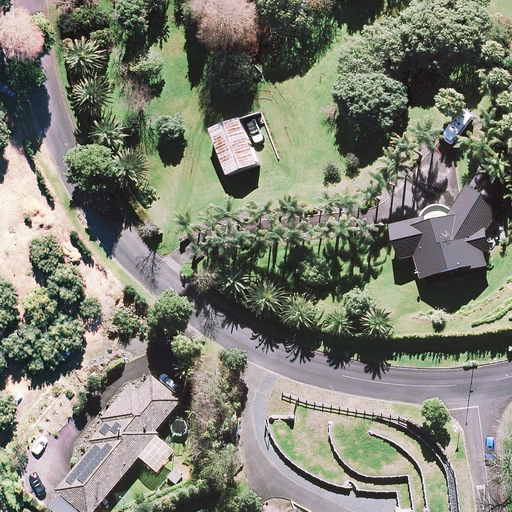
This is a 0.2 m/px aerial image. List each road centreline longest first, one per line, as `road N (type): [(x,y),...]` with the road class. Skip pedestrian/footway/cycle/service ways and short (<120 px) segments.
road 1 (residential): [(29,0),(54,127),(88,193),(123,244),(190,302),(258,346),(299,361),(414,384),(474,382)]
road 2 (residential): [(490,511),(474,382)]
